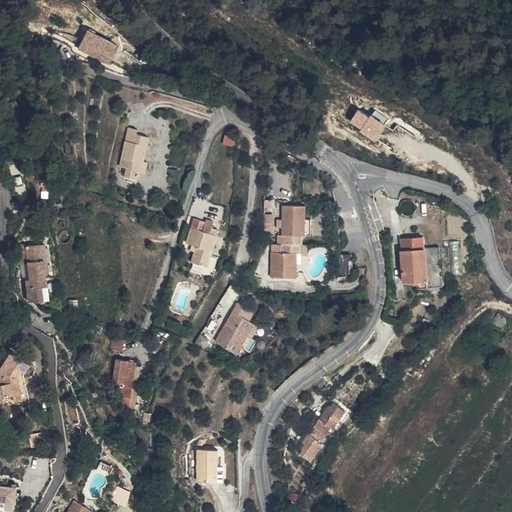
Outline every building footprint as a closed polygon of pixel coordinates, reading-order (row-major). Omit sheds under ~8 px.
[(123,44),(94,30),(86,48),(115,62),(123,44)] [(371,116),(361,108),(353,120),(364,128),(362,130),(377,140),(388,124),(373,113),(371,116)] [(140,128),(131,126),(121,168),(128,169),(126,178),(137,181),(142,163),(146,164),(153,137),(139,134),(140,128)] [(236,136),(226,134),(225,143),(234,145),(236,136)] [(307,203),(285,202),(284,215),(284,225),(284,232),(280,232),(280,242),(303,243),(303,233),(306,233),(306,216),(307,203)] [(206,220),(195,217),(188,241),(192,242),(199,244),(197,250),(194,261),(207,266),(211,254),(221,225),(213,223),(215,219),(207,216),(206,220)] [(314,234),(314,216),(306,216),(306,233),(314,234)] [(47,262),(43,229),(37,230),(42,262),(44,262),(47,262)] [(42,262),(37,230),(24,230),(24,234),(26,249),(29,264),(23,263),(24,274),(29,273),(31,286),(40,285),(39,278),(45,277),(44,272),(44,262),(42,262)] [(26,249),(24,234),(10,236),(12,251),(26,249)] [(431,288),(427,234),(402,236),(405,280),(419,279),(420,289),(431,288)] [(463,273),(460,240),(451,241),(453,273),(463,273)] [(199,244),(192,242),(190,248),(197,250),(199,244)] [(294,249),(278,248),(278,252),(274,252),(273,275),(297,276),(298,261),(293,260),(294,249)] [(334,253),(332,277),(347,278),(348,263),(348,253),(334,253)] [(220,256),(211,254),(207,266),(216,268),(220,256)] [(244,313),(250,304),(239,297),(215,337),(243,354),(253,335),(247,331),(254,319),(248,317),(244,313)] [(255,306),(250,304),(244,313),(248,317),(255,306)] [(260,324),(254,319),(247,331),(253,335),(260,324)] [(29,367),(8,357),(0,379),(0,385),(4,394),(1,396),(6,408),(24,401),(17,381),(18,377),(24,379),(25,379),(29,367)] [(124,373),(126,360),(118,359),(115,384),(122,385),(124,373)] [(126,360),(124,373),(136,376),(137,365),(138,362),(126,360)] [(143,366),(137,365),(136,376),(135,378),(141,378),(143,366)] [(124,373),(122,385),(121,407),(132,408),(135,378),(136,376),(124,373)] [(24,379),(18,377),(17,381),(24,401),(30,398),(24,379)] [(351,410),(338,400),(335,404),(332,402),(300,442),(303,443),(299,448),(311,459),(324,442),(323,440),(335,424),(338,426),(351,410)] [(328,445),(324,442),(311,459),(315,462),(328,445)] [(212,461),(211,446),(192,446),(194,476),(212,477),(212,461)] [(0,511),(2,511),(7,510),(19,511),(20,500),(11,500),(12,485),(0,484),(0,511)] [(20,485),(12,485),(11,500),(20,500),(20,485)] [(85,508),(92,511),(73,500),(65,511),(69,511),(70,507),(85,508)]
